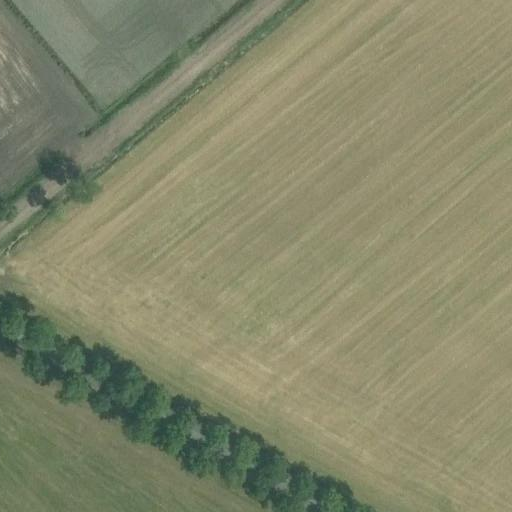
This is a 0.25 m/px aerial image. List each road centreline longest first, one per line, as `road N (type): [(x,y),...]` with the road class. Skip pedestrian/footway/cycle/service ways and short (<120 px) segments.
road 1 (unclassified): [(328,511),(0,324)]
road 2 (track): [(278,0),(0,233)]
